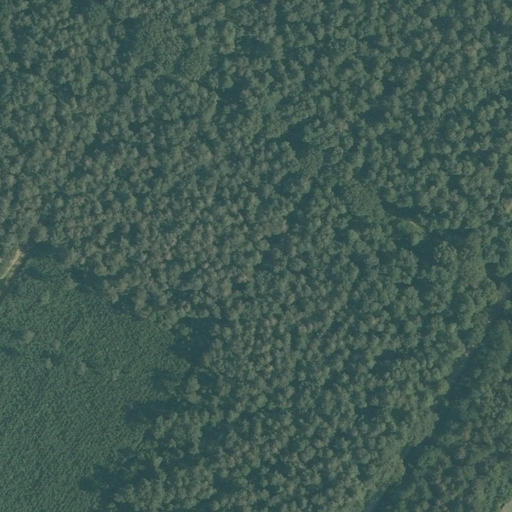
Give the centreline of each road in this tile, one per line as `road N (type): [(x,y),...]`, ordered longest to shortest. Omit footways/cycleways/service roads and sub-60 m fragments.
road 1 (track): [(86,0),(511,291)]
road 2 (track): [(511,289),(367,511)]
